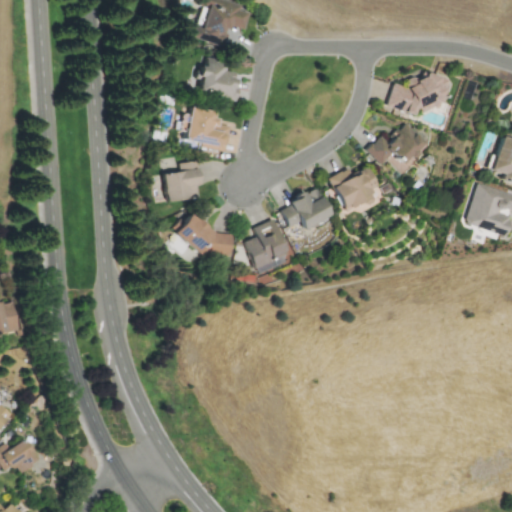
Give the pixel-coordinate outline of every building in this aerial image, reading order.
[(200,0),(190,38),(219,46),(226,24),(241,29),(246,12),(238,9),(240,3),(228,0),(200,0)] [(232,97),(234,71),(222,70),(223,60),(204,58),(203,65),(193,64),(192,79),(197,80),(196,93),(232,97)] [(436,117),(446,78),(420,71),(418,80),(404,76),(401,85),(388,82),(383,103),(436,117)] [(221,149),(225,125),(212,123),(214,111),(188,106),(181,142),(221,149)] [(426,145),(402,121),(383,141),(377,134),(362,150),(377,165),(385,157),(400,172),(426,145)] [(485,177),(511,184),(511,139),(497,135),(485,177)] [(159,172),(163,201),(186,198),(186,193),(196,192),(192,160),(176,162),(177,170),(159,172)] [(324,177),(342,212),(369,198),(365,190),(373,186),(363,166),(348,174),(344,167),(324,177)] [(511,194),(472,182),(460,223),(501,235),(508,213),(511,214),(511,194)] [(285,227),(297,221),(300,228),(327,215),(313,187),(275,206),(285,227)] [(253,236),(242,240),(254,272),(286,260),(270,218),(250,226),(253,236)] [(0,332),(13,330),(7,302),(0,303),(0,332)] [(0,422),(8,413),(0,406),(0,422)] [(15,470),(33,462),(22,438),(5,446),(4,442),(0,443),(0,469),(12,464),(15,470)]
